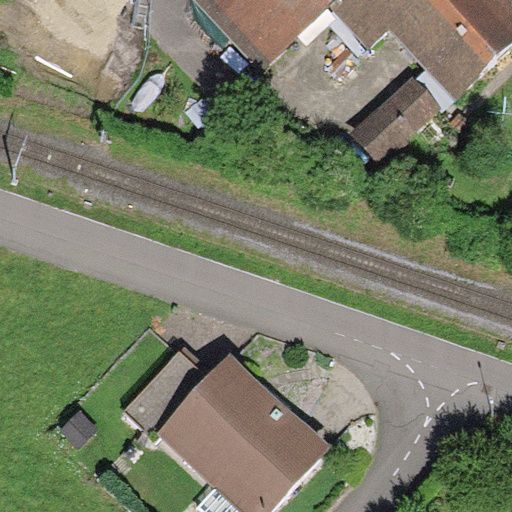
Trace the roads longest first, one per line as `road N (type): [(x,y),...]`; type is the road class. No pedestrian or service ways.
road 1 (residential): [(449,368),(0,226)]
road 2 (residential): [(449,368),(427,423),(359,511)]
